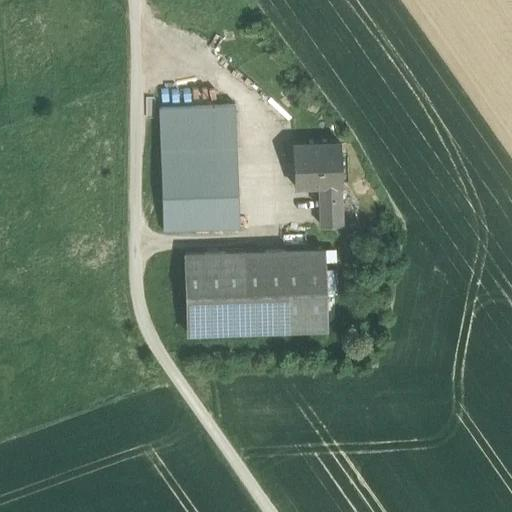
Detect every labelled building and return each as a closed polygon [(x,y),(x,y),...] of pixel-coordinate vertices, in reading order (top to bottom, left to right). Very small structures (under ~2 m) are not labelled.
[(236,108),(161,110),(164,230),(239,229),(236,108)] [(340,142),(294,144),(294,185),(318,185),(340,184),(340,142)] [(341,212),(340,184),(318,185),(318,212),(341,212)] [(341,223),(341,212),(318,212),(319,223),(341,223)] [(324,249),(185,253),(187,333),(327,329),(324,249)]
